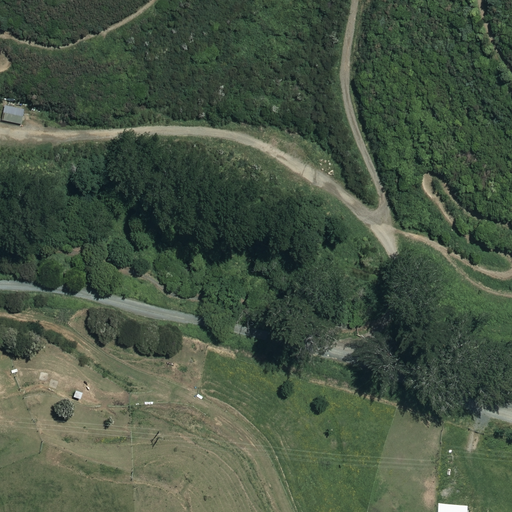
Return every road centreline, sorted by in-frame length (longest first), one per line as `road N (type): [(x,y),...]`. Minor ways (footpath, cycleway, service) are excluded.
road 1 (track): [(0,129),(193,130),(250,140),(386,227)]
road 2 (track): [(356,0),(348,109),(384,199),(394,272),(387,316),(314,350)]
